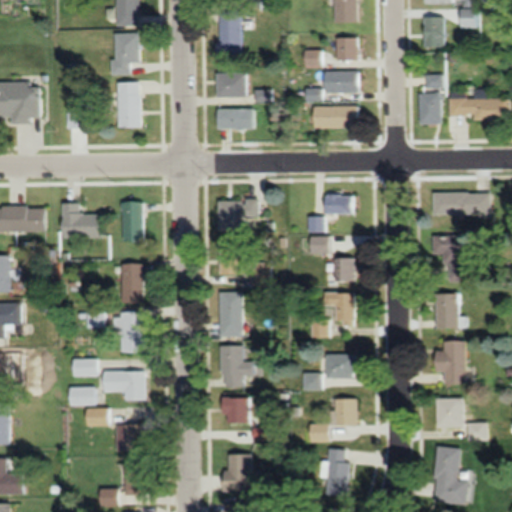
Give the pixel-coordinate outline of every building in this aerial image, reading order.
[(117,0),(118,26),(141,26),(140,0),(117,0)] [(358,21),(358,0),(336,0),(337,21),(358,21)] [(462,27),(478,27),(478,7),(462,7),(462,27)] [(221,14),(221,54),(243,54),(243,14),(221,14)] [(426,46),(446,46),(446,16),(426,16),(426,46)] [(118,32),(118,74),(132,74),(132,63),(141,63),(141,32),(118,32)] [(338,59),(360,59),(360,37),(338,37),(338,59)] [(323,67),(323,50),(305,50),(305,67),(323,67)] [(325,93),(360,93),(360,71),(325,71),(325,93)] [(217,97),(248,97),(248,73),(217,73),(217,97)] [(443,75),(428,76),(428,88),(443,87),(443,75)] [(33,123),(33,116),(43,116),(42,81),(0,82),(0,116),(12,116),(12,124),(33,123)] [(119,81),(119,126),(141,126),(141,81),(119,81)] [(511,120),(511,98),(491,98),(491,89),(475,88),(475,95),(451,95),(451,119),(511,120)] [(443,123),(443,92),(420,92),(420,123),(443,123)] [(314,107),(314,129),(360,129),(360,107),(314,107)] [(218,129),(255,129),(255,109),(218,109),(218,129)] [(354,213),(354,194),(326,194),(326,213),(354,213)] [(492,194),(434,194),(434,215),(492,215),(492,194)] [(220,231),(245,231),(245,218),(259,218),(259,200),(220,200),(220,231)] [(144,201),(124,201),(124,241),(144,241),(144,201)] [(102,214),(83,214),(83,202),(64,202),(64,238),(102,238),(102,214)] [(0,204),(0,231),(47,232),(47,205),(0,204)] [(325,231),(325,216),(310,216),(310,231),(325,231)] [(468,255),(467,236),(435,236),(435,256),(446,255),(447,282),(476,281),(475,255),(468,255)] [(220,274),(247,274),(247,244),(220,243),(220,274)] [(11,255),(0,255),(0,292),(11,292),(11,255)] [(355,281),(355,258),(335,258),(335,281),(355,281)] [(123,264),(123,304),(144,304),(144,264),(123,264)] [(270,286),(270,271),(254,271),(254,286),(270,286)] [(222,335),(245,335),(245,292),(222,292),(222,335)] [(356,293),(335,293),(335,325),(356,325),(356,293)] [(462,293),(437,293),(437,328),(462,328),(462,293)] [(23,303),(0,303),(0,338),(7,339),(7,326),(23,326),(23,303)] [(144,312),(120,312),(120,352),(144,352),(144,312)] [(330,336),(330,322),(314,322),(314,336),(330,336)] [(437,351),(437,373),(447,373),(447,383),(467,383),(467,341),(445,341),(445,351),(437,351)] [(245,345),(223,345),(223,386),(246,386),(246,375),(259,375),(259,360),(245,360),(245,345)] [(357,353),(327,353),(327,378),(357,378),(357,353)] [(126,400),(146,400),(146,371),(105,371),(105,390),(126,390),(126,400)] [(306,389),(322,389),(322,374),(306,374),(306,389)] [(251,422),(251,397),(224,397),(224,422),(251,422)] [(437,398),(437,428),(465,428),(465,398),(437,398)] [(358,426),(358,399),(338,399),(338,426),(358,426)] [(11,403),(0,402),(0,443),(11,444),(11,403)] [(110,406),(88,406),(88,425),(110,425),(110,406)] [(118,451),(146,451),(146,423),(118,423),(118,451)] [(330,424),(312,424),(312,442),(330,442),(330,424)] [(439,448),(436,504),(469,505),(470,481),(461,481),(462,449),(439,448)] [(349,497),(352,450),(330,449),(328,496),(349,497)] [(253,454),(226,454),(226,490),(253,490),(253,454)] [(0,457),(0,493),(26,494),(26,472),(8,472),(8,457),(0,457)] [(126,462),(126,494),(146,494),(146,462),(126,462)] [(101,506),(120,506),(120,488),(101,488),(101,506)] [(247,511),(248,502),(227,502),(226,511),(247,511)] [(0,511),(11,511),(12,503),(0,503),(0,511)]
